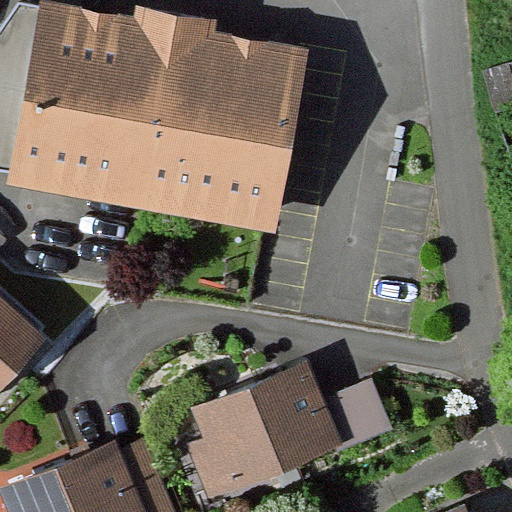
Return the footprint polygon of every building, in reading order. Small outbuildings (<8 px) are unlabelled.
[(0,162),(270,203),(294,42),(24,1),(0,33),(0,162)] [(511,55),(487,63),(497,101),(511,97),(511,55)] [(17,304),(0,289),(0,388),(40,343),(8,314),(17,304)] [(311,358),(180,406),(209,485),(340,437),(311,358)] [(115,443),(7,485),(17,511),(176,511),(169,494),(140,506),(115,443)] [(475,511),(471,500),(443,511),(475,511)]
